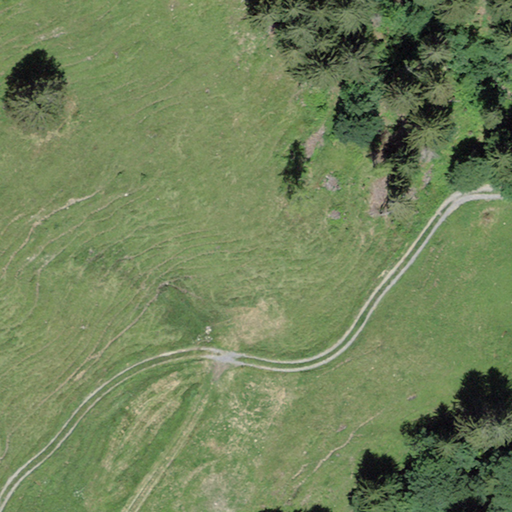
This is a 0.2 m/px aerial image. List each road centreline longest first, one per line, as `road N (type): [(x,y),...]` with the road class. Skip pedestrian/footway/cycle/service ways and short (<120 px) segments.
road 1 (track): [(0,505),(14,480),(129,372),(195,352),(265,369),(333,352),(450,201),(511,191)]
road 2 (track): [(223,354),(203,407),(131,511)]
